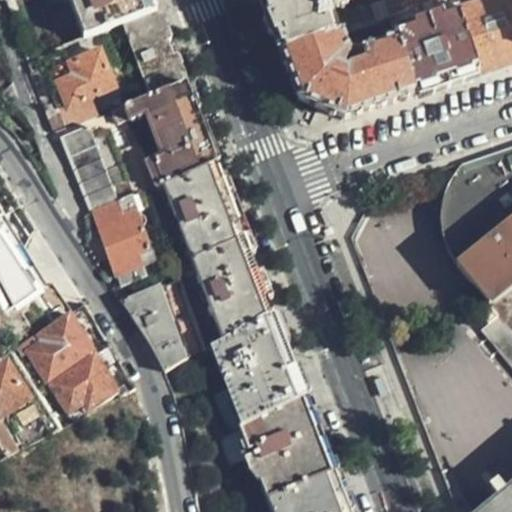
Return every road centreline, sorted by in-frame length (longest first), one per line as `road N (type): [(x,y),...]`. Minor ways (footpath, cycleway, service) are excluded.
road 1 (primary): [(274,195),(398,511)]
road 2 (residential): [(58,223),(145,379),(180,511)]
road 3 (residential): [(511,113),(274,195)]
road 4 (residential): [(58,223),(68,213),(67,195),(0,17)]
road 5 (primary): [(200,0),(274,195)]
